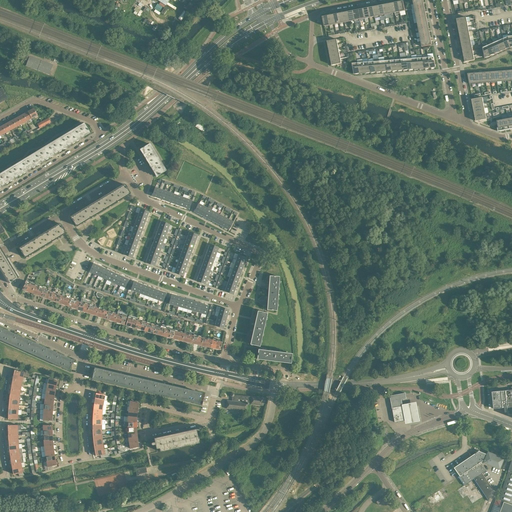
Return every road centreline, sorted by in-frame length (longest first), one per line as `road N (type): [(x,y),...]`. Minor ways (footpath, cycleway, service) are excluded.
road 1 (residential): [(0,119),(35,99),(93,122),(101,134),(0,196)]
road 2 (secondary): [(188,74),(127,128),(0,208)]
road 3 (residential): [(223,361),(7,294)]
road 4 (residential): [(237,306),(259,256),(140,197),(123,176)]
road 5 (residential): [(237,306),(100,256),(62,214)]
road 6 (tertiary): [(274,384),(392,380),(448,367)]
road 7 (residential): [(206,419),(212,390),(81,357)]
road 8 (residential): [(453,119),(308,62)]
road 9 (residential): [(181,490),(259,441),(274,384)]
road 10 (tertiary): [(221,373),(88,336)]
road 11 (residential): [(467,124),(444,0)]
road 12 (residential): [(432,0),(453,119)]
